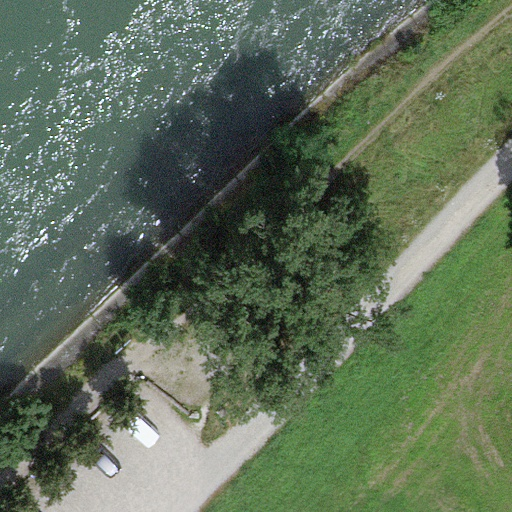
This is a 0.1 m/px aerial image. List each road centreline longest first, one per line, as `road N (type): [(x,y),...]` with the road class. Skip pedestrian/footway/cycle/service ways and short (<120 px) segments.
road 1 (track): [(511,19),(354,140),(0,485)]
road 2 (track): [(165,511),(511,171)]
